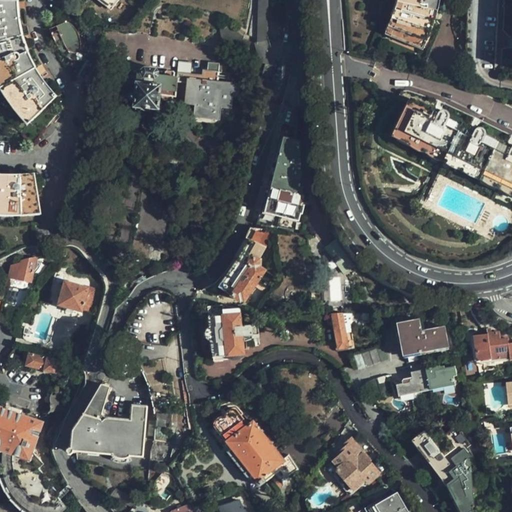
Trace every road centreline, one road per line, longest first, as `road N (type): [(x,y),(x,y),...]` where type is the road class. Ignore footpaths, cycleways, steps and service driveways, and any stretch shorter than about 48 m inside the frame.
road 1 (residential): [(94,511),(59,441),(136,292),(166,277),(203,276),(222,262),(259,168),(296,0)]
road 2 (primary): [(329,0),(337,154),(356,221),(374,245),(427,278),(491,281)]
road 3 (unknown): [(130,39),(227,62),(277,54)]
road 4 (unknown): [(271,121),(300,137),(321,240)]
